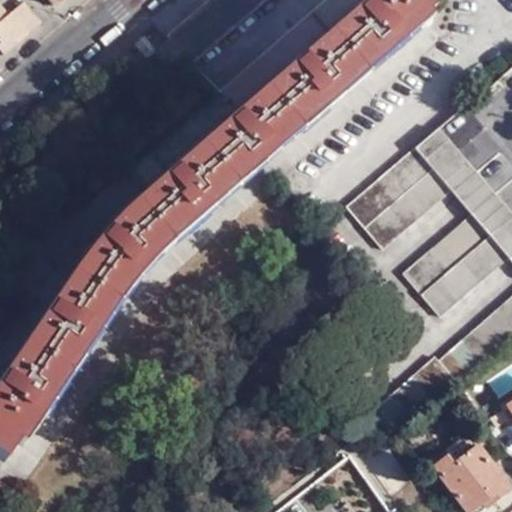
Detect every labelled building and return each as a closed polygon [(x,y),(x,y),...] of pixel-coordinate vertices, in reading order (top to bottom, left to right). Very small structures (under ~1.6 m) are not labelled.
[(0,455),(3,458),(126,284),(163,245),(421,19),(405,0),(321,0),(216,90),(239,117),(237,119),(232,114),(220,126),(225,131),(173,175),(168,171),(156,181),(160,186),(133,210),(110,233),(87,260),(55,306),(47,302),(39,316),(44,319),(5,375),(0,372),(0,455)] [(168,64),(180,54),(187,62),(259,0),(208,0),(165,38),(154,47),(168,64)] [(0,51),(1,53),(38,21),(20,1),(4,15),(0,10),(0,51)] [(511,221),(456,157),(481,136),(467,118),(464,113),(343,210),(379,251),(449,196),(471,221),(401,277),(438,318),(506,263),(511,269),(511,301),(437,362),(434,359),(366,416),(384,440),(511,342),(511,221)] [(411,338),(393,315),(333,363),(351,386),(411,338)] [(511,362),(487,382),(497,395),(511,383),(511,362)] [(478,511),(508,490),(466,433),(426,462),(462,511),(478,511)] [(385,511),(364,481),(345,496),(356,511),(385,511)]
